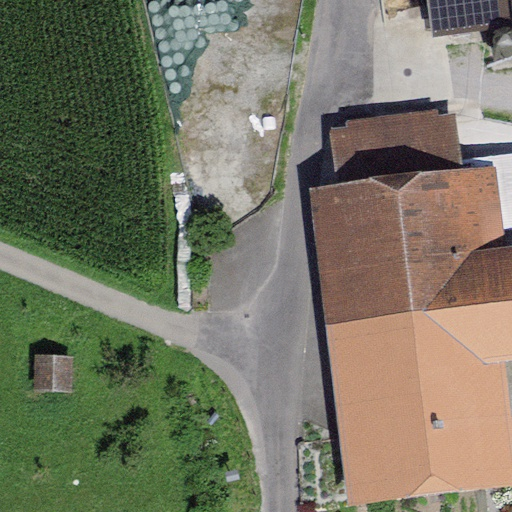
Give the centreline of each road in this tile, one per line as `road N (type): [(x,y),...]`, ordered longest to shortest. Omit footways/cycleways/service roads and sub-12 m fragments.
road 1 (residential): [(336,0),(276,370),(281,511)]
road 2 (track): [(276,370),(0,252)]
